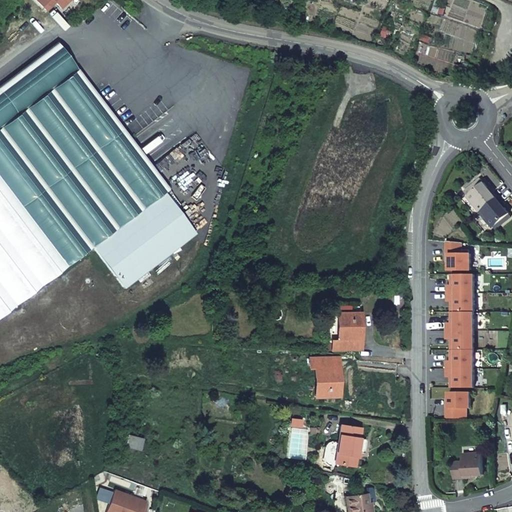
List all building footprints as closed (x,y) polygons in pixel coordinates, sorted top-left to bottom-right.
[(37,0),(48,11),(58,2),(56,0),(37,0)] [(0,86),(0,128),(4,126),(29,107),(55,88),(80,69),(60,42),(0,86)] [(80,69),(55,88),(145,207),(166,192),(170,189),(153,166),(132,138),(92,85),(80,69)] [(145,207),(55,88),(29,107),(120,227),(145,207)] [(120,227),(29,107),(4,126),(94,246),(120,227)] [(0,172),(70,265),(94,246),(4,126),(0,128),(0,172)] [(70,265),(0,172),(0,225),(44,284),(70,265)] [(480,213),(499,197),(492,189),(491,190),(481,179),(476,183),(479,188),(468,197),(480,213)] [(464,193),(468,197),(479,188),(476,183),(464,193)] [(197,233),(166,192),(145,207),(120,227),(94,246),(125,287),(197,233)] [(505,206),(499,197),(480,213),(492,228),(510,214),(504,207),(505,206)] [(44,284),(0,225),(0,282),(17,304),(44,284)] [(434,262),(430,262),(429,292),(470,291),(471,306),(506,305),(504,270),(449,272),(448,262),(442,262),(442,256),(434,257),(434,262)] [(0,317),(17,304),(0,282),(0,317)] [(429,307),(429,317),(444,318),(444,308),(429,307)] [(364,351),(364,311),(338,310),(338,339),(331,339),(331,351),(364,351)] [(477,335),(477,361),(490,361),(490,335),(477,335)] [(342,397),(341,356),(309,356),(309,368),(315,368),(316,398),(342,397)] [(340,424),(338,441),(331,441),(327,442),(323,447),(322,458),(324,463),(328,466),(335,467),(335,464),(357,466),(359,452),(365,453),(367,439),(362,438),(363,427),(340,424)] [(128,434),(125,446),(142,450),(145,439),(128,434)] [(483,454),(463,455),(464,462),(453,462),(455,480),(474,478),(474,476),(484,475),(483,454)] [(142,511),(147,502),(114,490),(105,511),(142,511)] [(371,511),(370,503),(367,503),(366,495),(345,498),(347,511),(371,511)]
